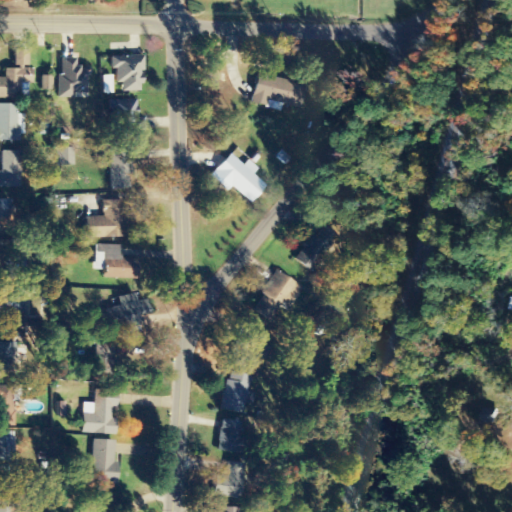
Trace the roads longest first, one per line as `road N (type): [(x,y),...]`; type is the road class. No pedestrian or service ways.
road 1 (tertiary): [(174,511),(183,332),(450,0)]
road 2 (residential): [(429,31),(0,21)]
road 3 (residential): [(183,332),(171,24)]
